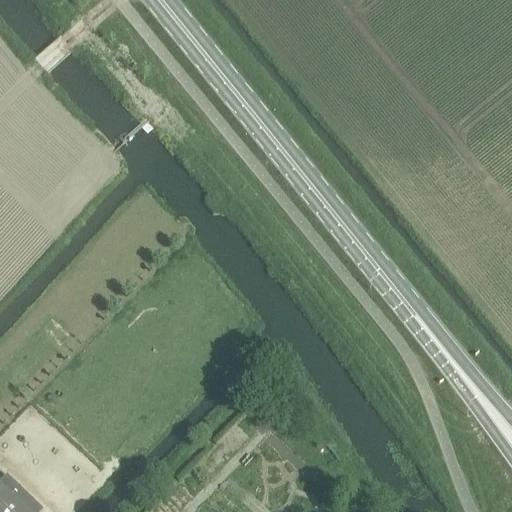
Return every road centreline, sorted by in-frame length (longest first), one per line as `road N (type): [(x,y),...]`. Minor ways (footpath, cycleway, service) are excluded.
road 1 (primary): [(416,318),(160,0)]
road 2 (primary): [(416,318),(511,456)]
road 3 (primary): [(511,421),(416,318)]
